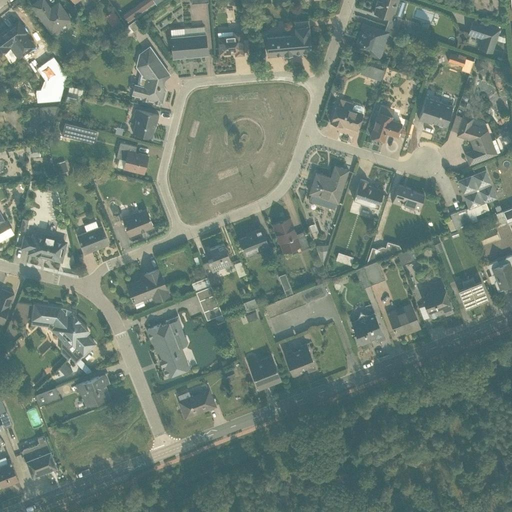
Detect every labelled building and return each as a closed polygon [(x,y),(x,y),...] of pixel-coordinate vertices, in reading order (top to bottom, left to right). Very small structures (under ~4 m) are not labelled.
[(36,0),(31,4),(51,33),(71,18),(58,0),(50,7),(44,0),(36,0)] [(141,0),(122,14),(128,23),(137,17),(155,4),(152,0),(141,0)] [(373,13),(388,18),(386,25),(397,28),(404,31),(408,20),(394,15),(398,0),(376,0),(375,4),(376,4),(373,13)] [(109,22),(115,31),(122,27),(120,24),(121,23),(117,17),(109,22)] [(141,24),(137,17),(128,23),(121,29),(125,35),(141,24)] [(499,28),(472,19),(467,33),(481,37),(478,47),(492,51),(496,38),(504,41),(504,36),(497,34),(499,28)] [(18,58),(35,46),(25,33),(27,32),(18,20),(0,32),(0,53),(9,47),(18,58)] [(354,49),(380,57),(388,33),(395,35),(397,28),(386,25),(384,31),(362,23),(354,49)] [(172,57),(207,54),(204,25),(170,28),(172,57)] [(308,51),(310,49),(308,26),(294,27),(295,33),(266,36),(267,55),(283,53),(283,55),(292,54),(292,53),(308,51)] [(235,54),(243,54),(241,29),(217,31),(219,53),(235,52),(235,54)] [(139,97),(162,102),(165,89),(164,87),(166,76),(169,74),(169,73),(149,45),(138,52),(135,65),(141,73),(138,83),(134,82),(131,94),(139,96),(139,97)] [(69,58),(76,52),(73,48),(66,53),(69,58)] [(475,71),(485,74),(487,65),(484,63),(485,61),(477,58),(475,66),(477,67),(475,71)] [(54,75),(61,71),(54,59),(46,65),(50,73),(52,72),(54,75)] [(365,75),(380,80),(383,69),(369,65),(365,75)] [(69,85),(65,100),(75,102),(77,93),(81,94),(82,89),(69,85)] [(445,125),(452,104),(451,104),(453,98),(428,89),(426,96),(425,95),(418,118),(431,122),(431,120),(445,125)] [(394,108),(380,103),(370,136),(383,140),(386,132),(396,135),(401,121),(391,118),(392,115),(391,115),(394,108)] [(357,129),(363,113),(362,112),(363,110),(363,107),(361,106),(356,104),(354,104),(352,106),(352,109),(336,104),(330,122),(341,126),(342,124),(357,129)] [(39,106),(41,124),(52,123),(57,105),(39,106)] [(132,132),(151,137),(151,136),(154,121),(156,122),(156,121),(155,121),(157,114),(158,114),(135,108),(132,117),(135,118),(132,132)] [(473,117),(463,114),(456,134),(471,139),(474,147),(473,149),(465,152),(469,163),(500,151),(494,138),(491,139),(487,129),(470,124),(473,117)] [(64,121),(61,133),(93,141),(96,129),(64,121)] [(116,165),(143,172),(147,154),(135,151),(136,145),(119,141),(116,156),(119,157),(116,165)] [(32,155),(40,154),(39,146),(31,147),(32,155)] [(59,172),(68,169),(64,160),(56,162),(59,172)] [(308,192),(337,201),(348,169),(334,165),(332,172),(334,172),(332,177),(315,172),(308,192)] [(485,201),(496,197),(486,169),(458,180),(468,207),(465,208),(465,207),(449,213),(455,228),(477,220),(475,215),(488,209),(485,201)] [(101,185),(109,182),(107,176),(98,179),(101,185)] [(362,202),(378,207),(383,190),(366,185),(368,181),(360,178),(353,199),(351,207),(360,210),(362,202)] [(401,203),(419,209),(424,194),(412,190),(409,190),(410,187),(398,183),(391,203),(400,205),(401,203)] [(511,206),(495,213),(499,223),(506,220),(506,221),(511,219),(511,206)] [(129,235),(153,225),(146,208),(121,217),(129,235)] [(283,251),(299,245),(301,251),(309,247),(303,230),(295,233),(288,217),(272,223),(283,251)] [(83,252),(108,242),(101,224),(98,225),(95,219),(84,223),(86,230),(76,233),(83,252)] [(0,223),(0,237),(13,231),(7,220),(0,223)] [(18,229),(25,230),(26,222),(19,220),(18,229)] [(309,231),(316,229),(314,223),(307,225),(309,231)] [(245,255),(268,246),(261,227),(251,230),(252,233),(238,238),(245,255)] [(60,259),(65,239),(32,231),(31,235),(24,233),(21,246),(30,249),(29,251),(60,259)] [(366,263),(377,259),(397,251),(401,249),(399,244),(387,240),(385,246),(382,245),(377,248),(372,246),(366,263)] [(217,267),(231,261),(223,241),(209,247),(211,252),(206,254),(208,260),(202,262),(207,275),(210,283),(219,279),(215,269),(217,268),(217,267)] [(316,244),(322,261),(328,243),(316,244)] [(413,259),(408,247),(401,249),(397,251),(401,263),(413,259)] [(511,253),(487,263),(491,273),(487,275),(490,282),(493,281),(497,290),(506,287),(506,285),(511,283),(511,284),(511,253)] [(362,265),(369,284),(384,277),(377,259),(366,263),(362,265)] [(238,274),(244,272),(240,261),(234,263),(238,274)] [(361,286),(369,284),(362,265),(355,268),(361,286)] [(154,300),(169,294),(158,267),(144,272),(145,276),(127,284),(135,306),(144,303),(142,298),(152,295),(154,300)] [(285,295),(292,292),(285,272),(278,274),(285,295)] [(196,290),(210,284),(210,283),(207,275),(191,281),(195,290),(196,290)] [(476,302),(487,297),(480,280),(474,282),(472,276),(466,278),(476,302)] [(464,307),(476,302),(466,278),(461,280),(463,286),(457,289),(464,307)] [(445,314),(452,311),(440,279),(432,282),(433,286),(427,288),(422,299),(429,316),(443,310),(445,314)] [(264,303),(269,315),(326,293),(322,280),(292,292),(285,295),(264,303)] [(332,288),(339,292),(343,286),(336,281),(332,288)] [(210,284),(196,290),(206,318),(221,312),(210,284)] [(0,321),(2,323),(14,292),(0,287),(0,321)] [(246,310),(258,305),(255,296),(243,301),(246,310)] [(411,329),(419,326),(409,301),(386,311),(395,333),(410,328),(411,329)] [(75,360),(94,342),(85,333),(88,330),(70,312),(69,313),(65,313),(65,312),(59,306),(34,303),(31,322),(48,324),(61,338),(60,350),(67,357),(70,355),(75,360)] [(247,320),(257,317),(255,310),(245,313),(247,320)] [(375,341),(384,338),(374,311),(366,313),(360,311),(357,317),(350,320),(358,341),(361,342),(370,338),(369,337),(373,336),(375,341)] [(189,367),(181,345),(186,343),(188,340),(186,335),(184,334),(181,327),(182,325),(177,314),(165,319),(165,321),(161,323),(161,322),(147,327),(148,332),(147,332),(150,337),(156,352),(158,351),(165,368),(163,369),(165,374),(167,373),(168,375),(189,367)] [(307,370),(316,367),(306,341),(299,343),(300,346),(292,350),(291,346),(282,349),(291,373),(294,374),(300,372),(301,369),(300,366),(305,365),(307,370)] [(258,387),(281,379),(271,354),(255,359),(255,357),(247,361),(258,387)] [(223,371),(225,378),(235,375),(231,364),(223,367),(224,371),(223,371)] [(80,392),(85,405),(110,396),(106,386),(104,387),(102,384),(109,381),(105,371),(75,383),(79,393),(80,392)] [(39,404),(59,396),(55,385),(35,393),(39,404)] [(185,416),(214,404),(208,388),(190,395),(188,389),(177,394),(179,399),(178,400),(185,416)] [(0,411),(0,417),(3,426),(11,423),(5,409),(0,411)] [(31,474),(55,464),(43,434),(37,436),(39,440),(37,441),(36,442),(28,445),(27,445),(22,447),(21,450),(20,450),(24,461),(26,461),(31,474)] [(0,482),(1,485),(18,479),(9,456),(6,457),(5,454),(0,456),(0,482)] [(198,504),(194,494),(178,500),(183,511),(198,504)]
